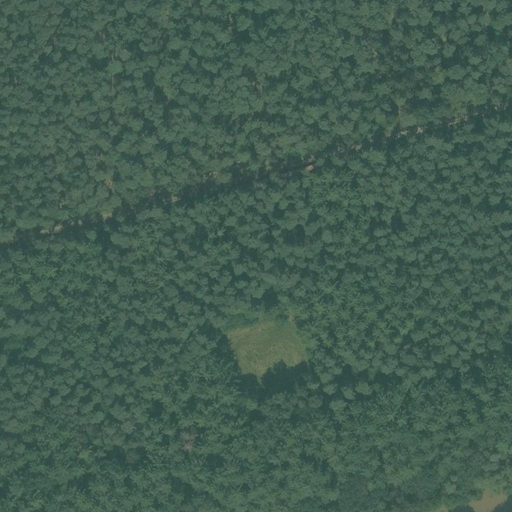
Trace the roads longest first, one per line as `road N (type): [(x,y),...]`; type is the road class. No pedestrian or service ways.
road 1 (track): [(0,250),(511,111)]
road 2 (track): [(170,204),(194,281),(226,338)]
